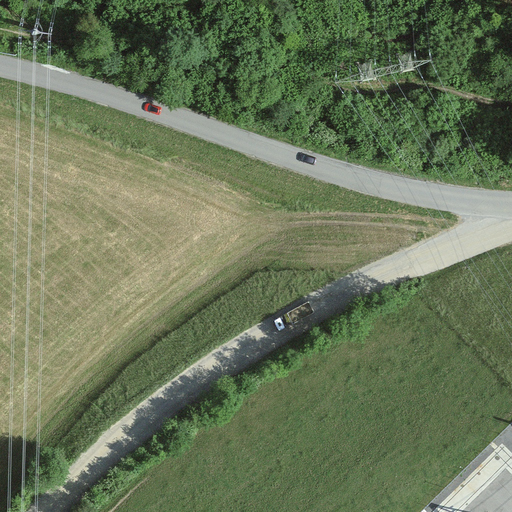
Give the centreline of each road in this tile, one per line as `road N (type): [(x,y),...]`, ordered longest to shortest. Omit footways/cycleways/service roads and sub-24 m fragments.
road 1 (track): [(451,246),(418,223),(289,217),(242,242),(84,375),(0,467)]
road 2 (unclassified): [(511,205),(334,172),(0,65)]
road 3 (unknown): [(0,112),(136,153),(289,217)]
